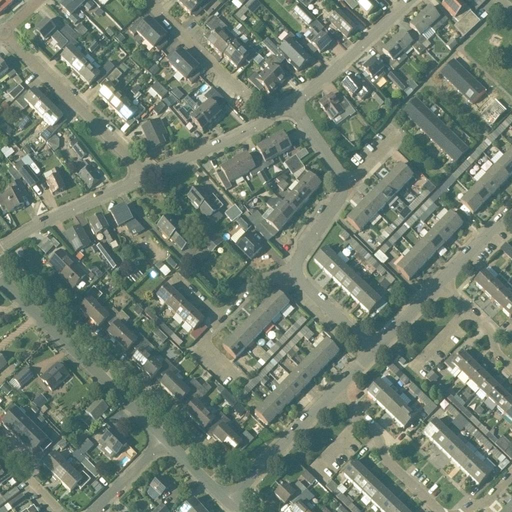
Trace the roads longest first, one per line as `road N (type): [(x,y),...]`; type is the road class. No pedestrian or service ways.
road 1 (residential): [(164,440),(0,282)]
road 2 (residential): [(145,177),(1,33)]
road 3 (residential): [(270,119),(150,0)]
road 4 (residential): [(290,107),(411,0)]
road 5 (residential): [(0,248),(145,177)]
road 6 (residential): [(437,511),(385,459),(373,430),(331,394)]
road 7 (residential): [(227,505),(331,394)]
road 8 (residential): [(145,177),(270,119)]
